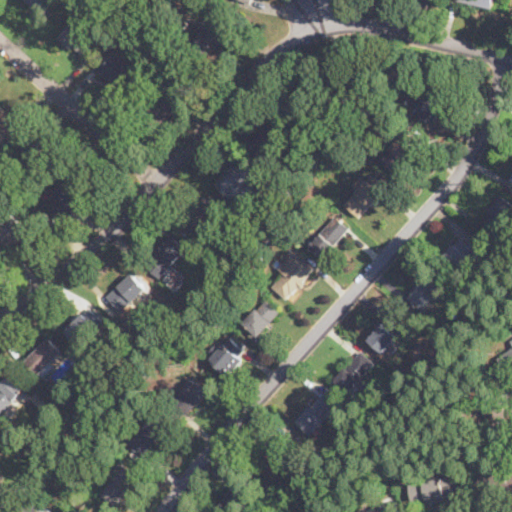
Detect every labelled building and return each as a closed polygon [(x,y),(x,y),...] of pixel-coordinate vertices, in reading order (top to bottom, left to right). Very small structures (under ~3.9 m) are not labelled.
[(27,0),(38,9),(45,0),(27,0)] [(233,30),(215,14),(194,38),(212,53),(233,30)] [(82,55),(94,41),(73,23),(61,37),(82,55)] [(100,70),(123,90),(135,75),(113,56),(100,70)] [(344,79),(347,104),(361,103),(360,98),(383,96),(381,74),(344,79)] [(421,108),(441,118),(452,90),(422,77),(416,91),(427,96),(421,108)] [(290,100),(303,117),(330,96),(315,80),(290,100)] [(182,106),(168,90),(145,113),(158,127),(182,106)] [(0,129),(10,139),(23,123),(0,103),(0,129)] [(271,160),(279,152),(274,148),(283,139),(290,145),(299,134),(279,114),(252,141),(271,160)] [(381,160),(396,173),(406,161),(408,164),(421,150),(403,134),(381,160)] [(26,153),(50,175),(63,162),(38,138),(26,153)] [(218,185),(233,197),(235,194),(244,202),(252,192),(244,185),(257,170),(243,159),(236,167),(234,165),(218,185)] [(53,217),(75,221),(83,174),(62,170),(53,217)] [(360,218),(389,186),(374,173),(367,181),(362,176),(353,185),(359,190),(347,204),(360,218)] [(228,214),(207,194),(183,220),(198,233),(210,221),(216,226),(228,214)] [(501,194),(511,202),(511,213),(496,236),(480,223),(501,194)] [(15,213),(0,224),(0,252),(1,254),(15,244),(13,241),(27,230),(15,213)] [(350,228),(335,215),(309,245),(325,258),(350,228)] [(161,277),(190,248),(174,234),(147,264),(161,277)] [(459,270),(475,249),(459,236),(442,257),(459,270)] [(274,286),(288,299),(316,269),(296,252),(281,268),(286,273),(274,286)] [(429,272),(406,300),(422,312),(444,284),(429,272)] [(107,295),(122,312),(148,288),(134,273),(107,295)] [(281,312),(265,297),(244,320),(260,336),(281,312)] [(105,320),(89,306),(65,330),(80,345),(105,320)] [(383,353),(406,328),(390,314),(367,338),(383,353)] [(247,349),(228,334),(209,357),(229,373),(247,349)] [(25,360),(41,376),(64,352),(49,337),(25,360)] [(511,370),(508,373),(498,358),(511,346),(511,342),(510,340),(511,338),(511,370)] [(375,364),(361,351),(334,378),(348,392),(375,364)] [(0,424),(7,417),(2,411),(25,389),(12,375),(0,387),(0,424)] [(192,419),(213,393),(192,375),(170,401),(192,419)] [(308,437),(339,405),(326,392),(295,423),(308,437)] [(143,457),(171,428),(154,412),(122,446),(140,461),(143,457)] [(257,464),(278,484),(298,462),(277,443),(257,464)] [(121,499),(138,473),(116,459),(99,484),(121,499)] [(511,487),(511,464),(462,474),(466,497),(511,487)] [(0,473),(0,504),(4,508),(15,494),(0,482),(4,476),(0,473)] [(449,475),(408,483),(412,503),(453,495),(449,475)] [(261,488),(245,478),(237,487),(234,485),(216,506),(222,511),(233,511),(238,507),(243,511),(261,488)] [(43,511),(30,500),(19,511),(43,511)] [(361,511),(388,511),(384,502),(361,511)]
